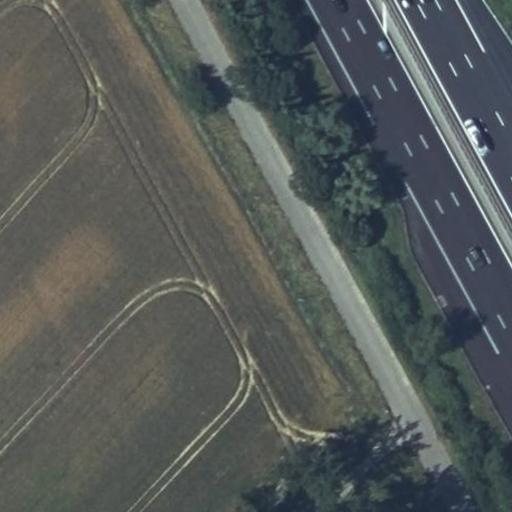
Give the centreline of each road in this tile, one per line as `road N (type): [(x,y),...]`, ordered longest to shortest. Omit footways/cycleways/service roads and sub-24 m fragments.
road 1 (unclassified): [(329,511),(421,428),(188,0)]
road 2 (motorway): [(337,0),(511,320)]
road 3 (motorway): [(511,161),(425,0)]
